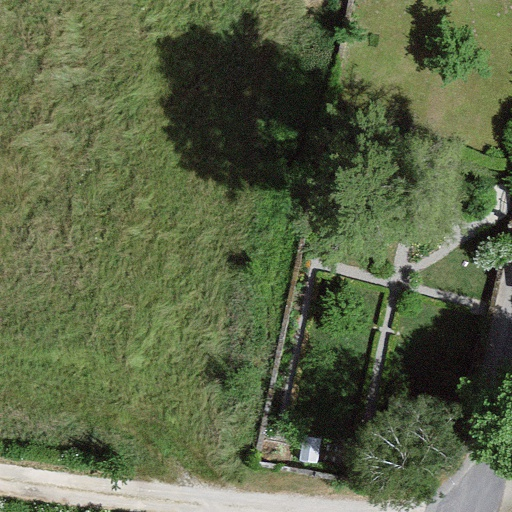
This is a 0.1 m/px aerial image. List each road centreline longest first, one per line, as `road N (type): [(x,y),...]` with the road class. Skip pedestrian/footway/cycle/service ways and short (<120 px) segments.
road 1 (track): [(0,468),(392,511)]
road 2 (unclassified): [(511,323),(461,511)]
